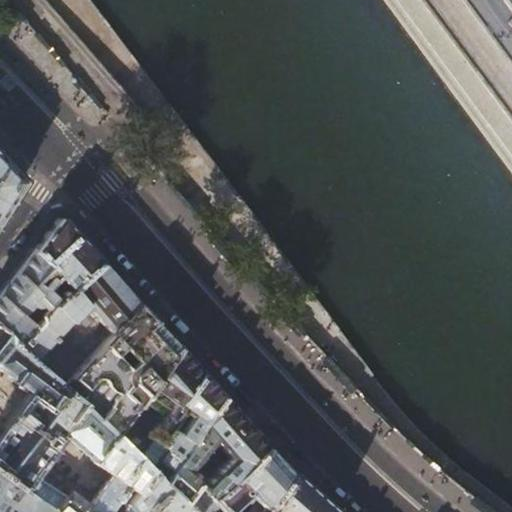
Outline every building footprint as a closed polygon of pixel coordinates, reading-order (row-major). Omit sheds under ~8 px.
[(0,156),(0,213),(22,180),(0,156)] [(67,288),(96,255),(81,241),(76,235),(58,217),(56,217),(55,217),(26,254),(23,258),(0,287),(0,330),(14,344),(67,288)] [(104,330),(134,297),(114,275),(97,256),(96,256),(96,255),(67,288),(14,344),(60,386),(107,335),(104,330)] [(111,433),(175,343),(150,316),(138,303),(134,297),(104,330),(107,335),(60,386),(111,433)] [(63,497),(83,511),(119,511),(150,473),(111,433),(60,386),(14,344),(0,330),(0,473),(52,510),(63,497)] [(162,418),(197,369),(184,353),(175,343),(111,433),(150,473),(159,481),(177,458),(158,442),(169,425),(162,418)] [(197,369),(162,418),(169,425),(158,442),(177,458),(220,394),(208,381),(197,369)] [(177,458),(159,481),(180,500),(195,484),(208,497),(264,444),(235,412),(220,394),(177,458)] [(259,511),(288,472),(275,458),(264,444),(208,497),(206,498),(212,505),(219,511),(224,511),(246,493),(256,501),(251,505),(247,511),(259,511)] [(333,511),(334,511),(324,503),(288,472),(259,511),(265,511),(266,511),(333,511)] [(0,509),(4,503),(16,511),(52,511),(53,511),(52,510),(0,473),(0,509)] [(189,511),(180,500),(159,481),(150,473),(119,511),(189,511)] [(206,498),(208,497),(195,484),(180,500),(189,511),(206,511),(212,505),(206,498)] [(52,511),(83,511),(63,497),(52,510),(53,511),(52,511)]
